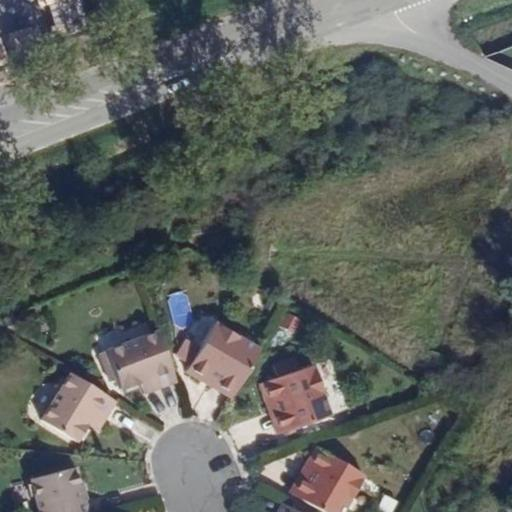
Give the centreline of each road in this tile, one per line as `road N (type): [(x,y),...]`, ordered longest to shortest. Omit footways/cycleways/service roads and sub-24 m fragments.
road 1 (secondary): [(0,152),(363,15)]
road 2 (secondary): [(308,0),(0,118)]
road 3 (unclassified): [(363,15),(511,82)]
